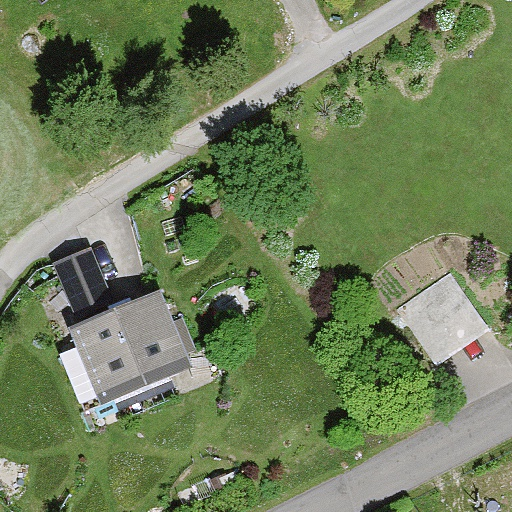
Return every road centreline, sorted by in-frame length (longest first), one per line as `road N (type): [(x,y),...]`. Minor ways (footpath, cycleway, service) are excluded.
road 1 (residential): [(0,279),(85,207),(415,0)]
road 2 (residential): [(511,408),(310,511)]
